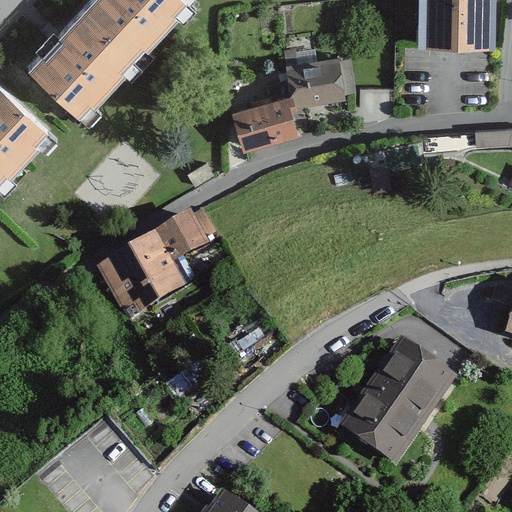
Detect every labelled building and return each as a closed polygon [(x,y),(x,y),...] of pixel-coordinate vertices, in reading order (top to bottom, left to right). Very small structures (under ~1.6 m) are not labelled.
[(190,6),(183,0),(93,0),(30,68),(84,119),(190,6)] [(493,0),(423,0),(423,44),(493,46),(493,0)] [(284,52),(285,65),(297,64),(296,51),(284,52)] [(288,92),(307,90),(354,86),(352,58),(297,64),(285,65),(288,92)] [(43,128),(0,88),(0,173),(5,178),(33,148),(28,144),(43,128)] [(292,101),(301,135),(317,131),(307,90),(297,93),(298,99),(292,101)] [(298,99),(297,93),(251,104),(253,111),(236,116),(245,149),(301,135),(292,101),(298,99)] [(511,132),(478,134),(478,150),(511,147),(511,132)] [(208,245),(191,218),(101,274),(126,313),(135,307),(140,315),(189,285),(176,265),(208,245)] [(393,462),(451,380),(401,345),(344,427),(393,462)] [(239,511),(222,498),(210,511),(239,511)]
